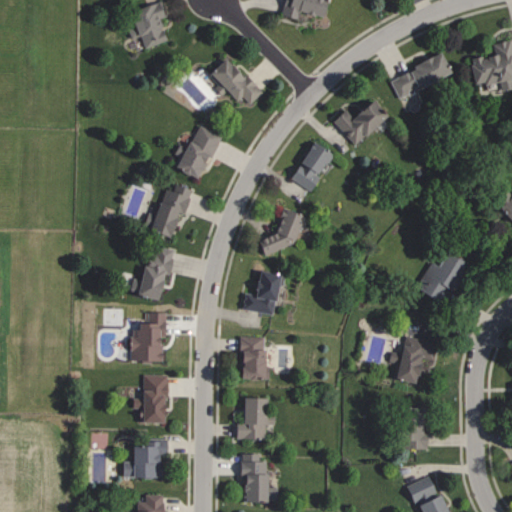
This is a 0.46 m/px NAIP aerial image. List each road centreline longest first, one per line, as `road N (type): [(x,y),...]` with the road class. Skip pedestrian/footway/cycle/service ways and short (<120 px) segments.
road 1 (residential): [(201,511),(207,303),(242,190),(268,143),(335,71),(387,33),(468,0)]
road 2 (residential): [(493,511),(477,473),(474,378),(488,335),(511,306)]
road 3 (residential): [(311,93),(221,0)]
